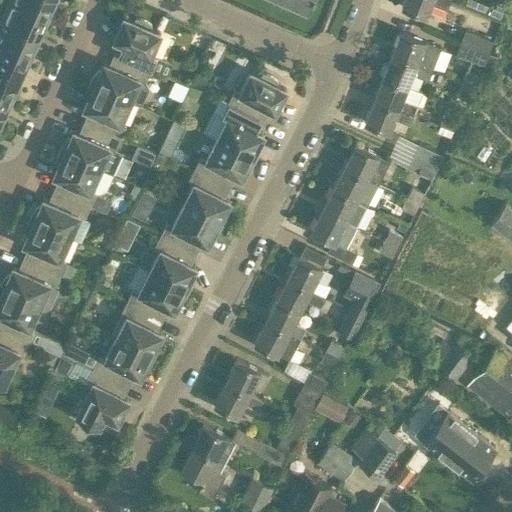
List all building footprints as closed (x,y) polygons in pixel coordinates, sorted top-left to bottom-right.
[(8,0),(1,18),(37,34),(46,15),(13,0),(8,0)] [(13,0),(46,15),(52,0),(13,0)] [(281,0),(280,2),(306,13),(311,0),(281,0)] [(448,0),(402,0),(401,3),(426,13),(430,2),(446,8),(447,5),(448,0)] [(500,0),(498,0),(488,2),(485,11),(500,18),(507,3),(500,0)] [(138,17),(134,16),(133,19),(123,15),(113,38),(122,43),(117,54),(150,68),(155,56),(150,53),(159,31),(149,26),(150,24),(149,22),(146,20),(143,19),(141,18),(138,17)] [(0,19),(0,41),(29,54),(37,34),(1,18),(0,19)] [(464,28),(459,40),(488,51),(492,39),(464,28)] [(400,29),(391,51),(431,68),(440,45),(400,29)] [(483,64),(488,51),(459,40),(455,52),(483,64)] [(0,65),(20,74),(29,54),(0,41),(0,65)] [(391,51),(382,73),(407,83),(412,72),(427,78),(431,68),(391,51)] [(150,68),(117,54),(112,65),(103,61),(99,69),(98,68),(95,71),(94,73),(91,77),(89,80),(88,81),(129,100),(129,99),(140,104),(147,86),(144,81),(150,68)] [(0,88),(11,94),(20,74),(0,65),(0,88)] [(264,72),(261,72),(259,74),(250,69),(239,91),(233,88),(227,101),(258,116),(264,105),(274,110),(285,87),(275,82),(277,80),(276,79),(274,77),(272,75),(269,74),(266,73),(264,72)] [(465,69),(461,80),(475,86),(479,74),(465,69)] [(201,87),(206,77),(196,72),(191,82),(201,87)] [(382,73),(373,96),(398,106),(413,112),(422,90),(407,83),(382,73)] [(173,78),(169,95),(182,98),(186,82),(173,78)] [(461,80),(456,91),(470,97),(475,86),(461,80)] [(87,85),(86,90),(85,93),(85,97),(85,98),(86,98),(82,106),(92,111),(87,122),(119,136),(125,124),(119,121),(129,100),(88,81),(87,85)] [(0,112),(2,113),(11,94),(0,88),(0,112)] [(398,106),(373,96),(363,119),(388,129),(393,117),(413,124),(416,113),(413,112),(398,106)] [(253,128),(258,116),(227,101),(221,113),(226,115),(215,136),(255,157),(256,154),(258,150),(258,149),(259,145),(260,141),(259,141),(258,140),(262,132),(253,128)] [(453,129),(456,118),(443,112),(439,123),(452,129),(453,129)] [(58,149),(99,168),(112,174),(122,151),(114,148),(119,136),(87,122),(82,133),(72,129),(69,137),(68,136),(67,137),(66,137),(65,138),(65,139),(64,140),(63,141),(62,142),(61,143),(60,145),(60,146),(59,148),(58,149)] [(254,159),(255,157),(215,136),(205,157),(200,155),(193,167),(225,183),(230,172),(240,177),(244,169),(245,170),(246,168),(249,166),(250,164),(253,161),(254,159)] [(353,142),(342,163),(378,182),(389,160),(377,154),(353,142)] [(412,155),(436,166),(442,154),(417,143),(412,155)] [(136,144),(130,156),(149,164),(154,152),(136,144)] [(56,166),(52,174),(62,178),(57,190),(89,204),(105,211),(110,199),(95,192),(98,192),(104,189),(107,187),(112,174),(99,168),(58,149),(57,151),(57,152),(56,153),(56,155),(56,156),(55,157),(55,159),(55,160),(55,161),(55,163),(55,164),(54,165),(55,166),(56,166)] [(430,178),(436,166),(412,155),(407,167),(430,178)] [(355,198),(367,204),(378,182),(342,163),(331,186),(355,198)] [(225,211),(226,207),(225,206),(229,199),(219,194),(225,183),(193,167),(187,179),(192,182),(182,203),(222,223),(223,219),(224,217),(225,214),(225,211)] [(405,195),(418,202),(424,191),(410,184),(405,195)] [(356,225),(367,204),(355,198),(331,186),(320,207),(356,225)] [(84,217),(89,204),(57,190),(52,201),(42,197),(39,205),(37,204),(34,207),(32,210),(30,213),(29,216),(28,217),(68,236),(78,214),(84,217)] [(418,202),(405,195),(399,207),(413,213),(418,202)] [(426,197),(420,209),(436,217),(442,205),(426,197)] [(489,221),(511,238),(511,207),(504,201),(489,221)] [(220,226),(222,223),(182,203),(171,224),(166,221),(160,233),(191,249),(197,238),(206,243),(210,235),(211,236),(214,233),(216,232),(219,228),(220,226)] [(145,219),(149,210),(137,204),(133,213),(145,219)] [(320,207),(309,228),(331,239),(326,250),(351,263),(351,262),(357,251),(345,245),(356,225),(320,207)] [(59,257),(68,236),(28,217),(27,220),(26,224),(25,227),(25,229),(24,233),(24,234),(25,234),(22,242),(32,246),(27,258),(59,272),(64,260),(59,257)] [(138,223),(127,218),(124,226),(134,231),(138,223)] [(399,221),(396,228),(403,232),(407,225),(399,221)] [(389,228),(383,239),(396,246),(401,235),(389,228)] [(192,276),(192,274),(192,273),(191,273),(195,265),(185,260),(191,249),(160,233),(153,245),(159,248),(148,269),(188,289),(190,286),(191,281),(191,279),(192,276)] [(464,266),(471,272),(454,293),(465,302),(458,311),(477,327),(511,285),(511,256),(488,237),(464,266)] [(383,239),(378,249),(391,256),(396,246),(383,239)] [(297,253),(286,275),(309,287),(320,266),(297,253)] [(0,286),(38,304),(48,282),(53,284),(59,272),(27,258),(22,269),(12,265),(8,272),(7,272),(4,275),(2,278),(0,280),(0,286)] [(353,299),(349,307),(362,314),(380,280),(354,267),(342,292),(352,297),(352,298),(353,299)] [(186,293),(188,289),(148,269),(137,290),(132,287),(126,299),(157,315),(163,304),(173,309),(176,302),(178,302),(181,299),(183,297),(185,294),(186,293)] [(286,275),(275,296),(299,308),(304,298),(319,305),(324,295),(318,291),(309,287),(286,275)] [(84,298),(89,288),(80,284),(77,289),(79,296),(84,298)] [(0,313),(1,314),(0,317),(0,327),(29,340),(34,327),(29,325),(38,304),(0,286),(0,313)] [(299,308),(275,296),(264,317),(288,330),(293,319),(299,308)] [(158,344),(158,340),(157,339),(161,331),(152,326),(157,315),(126,299),(120,312),(125,314),(114,335),(154,356),(155,353),(156,352),(157,348),(158,344)] [(349,307),(339,328),(351,334),(362,314),(349,307)] [(264,317),(253,340),(276,352),(288,358),(299,336),(287,330),(288,330),(264,317)] [(23,352),(29,340),(0,327),(0,380),(4,382),(18,350),(23,352)] [(65,341),(34,327),(29,340),(59,354),(65,341)] [(431,366),(450,381),(473,352),(471,350),(478,339),(467,334),(467,335),(449,327),(429,353),(437,359),(431,366)] [(153,358),(154,356),(114,335),(104,356),(98,354),(92,366),(124,382),(129,371),(139,376),(143,368),(144,369),(147,366),(148,364),(151,360),(153,358)] [(330,338),(325,349),(338,355),(343,345),(330,338)] [(483,359),(511,382),(511,359),(494,345),(483,359)] [(46,349),(41,361),(53,366),(58,355),(46,349)] [(325,349),(319,359),(332,367),(338,355),(325,349)] [(118,393),(124,382),(92,366),(76,358),(70,370),(91,381),(76,412),(80,414),(78,417),(80,419),(81,420),(83,421),(85,422),(88,424),(91,425),(93,425),(95,421),(98,423),(103,414),(116,420),(128,398),(118,393)] [(235,358),(224,379),(247,391),(258,370),(235,358)] [(511,418),(511,416),(511,382),(483,359),(465,382),(511,418)] [(309,370),(304,380),(321,389),(326,380),(309,370)] [(262,399),(247,391),(224,379),(212,402),(236,414),(242,402),(257,409),(262,399)] [(305,420),(321,389),(304,380),(292,402),(296,404),(291,414),(305,420)] [(459,391),(452,400),(468,412),(474,403),(459,391)] [(447,406),(422,438),(469,475),(494,443),(447,406)] [(344,420),(352,425),(359,414),(351,408),(344,420)] [(288,426),(277,447),(288,453),(305,420),(291,414),(286,425),(288,426)] [(202,423),(191,445),(214,457),(223,461),(235,440),(230,438),(225,435),(202,423)] [(365,425),(357,435),(388,459),(396,449),(394,448),(376,434),(365,425)] [(376,434),(394,448),(401,438),(383,425),(376,434)] [(377,474),(388,459),(357,435),(349,445),(361,454),(358,459),(377,474)] [(255,450),(255,451),(282,465),(288,453),(277,447),(261,439),(255,450)] [(322,466),(342,479),(357,457),(330,440),(316,461),(322,465),(322,466)] [(223,461),(191,445),(180,467),(203,479),(198,488),(212,496),(224,473),(218,470),(223,461)] [(413,469),(405,463),(393,478),(401,484),(413,469)] [(291,497),(283,511),(339,511),(344,503),(327,494),(331,486),(304,472),(296,487),(294,486),(289,496),(291,497)] [(273,486),(272,485),(251,474),(239,498),(261,510),(273,486)] [(366,511),(398,511),(378,496),(366,511)]
